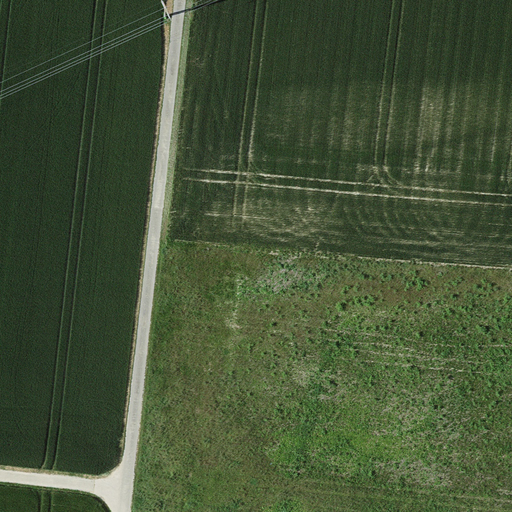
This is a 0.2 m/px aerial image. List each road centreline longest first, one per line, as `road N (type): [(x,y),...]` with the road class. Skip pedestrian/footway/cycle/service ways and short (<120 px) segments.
road 1 (track): [(179,0),(123,511)]
road 2 (track): [(0,474),(126,488)]
